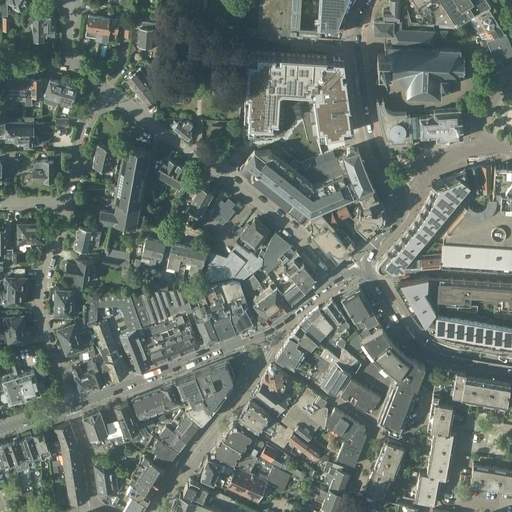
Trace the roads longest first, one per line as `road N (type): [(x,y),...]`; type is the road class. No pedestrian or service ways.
road 1 (residential): [(111,92),(171,144),(235,182),(331,281)]
road 2 (residential): [(263,352),(373,422),(342,511)]
road 3 (residential): [(63,203),(40,283),(42,330),(72,408)]
road 4 (secondary): [(369,0),(356,40),(369,134),(403,196)]
road 5 (tertiary): [(72,408),(239,341)]
road 6 (tertiary): [(154,511),(251,371)]
road 7 (residential): [(373,280),(430,270),(511,276)]
road 8 (residential): [(111,92),(96,110),(63,203)]
